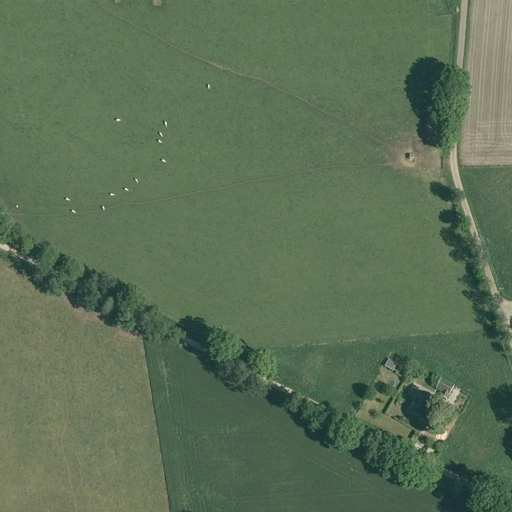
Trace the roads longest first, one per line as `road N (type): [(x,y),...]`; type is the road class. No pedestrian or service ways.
road 1 (track): [(421,459),(0,243)]
road 2 (unclassified): [(499,308),(453,169),(461,0)]
